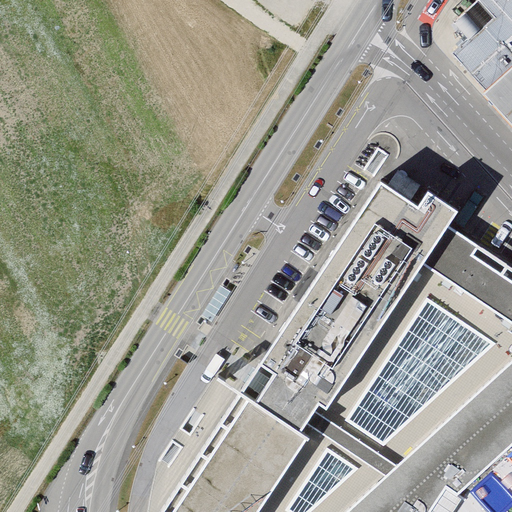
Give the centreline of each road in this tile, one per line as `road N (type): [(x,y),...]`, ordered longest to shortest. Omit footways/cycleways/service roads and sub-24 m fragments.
road 1 (track): [(16,511),(332,15),(365,25)]
road 2 (tertiary): [(380,0),(108,427),(85,511)]
